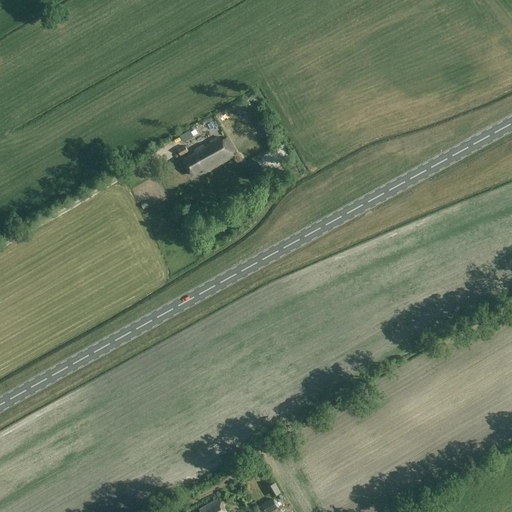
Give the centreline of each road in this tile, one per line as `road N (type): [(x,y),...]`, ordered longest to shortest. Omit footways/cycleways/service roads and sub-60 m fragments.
road 1 (primary): [(0,406),(511,124)]
road 2 (track): [(154,157),(0,248)]
